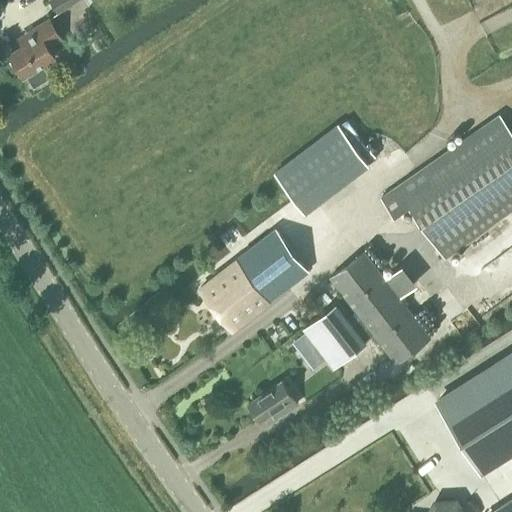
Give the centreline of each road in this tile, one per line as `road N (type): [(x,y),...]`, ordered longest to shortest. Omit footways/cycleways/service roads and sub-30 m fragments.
road 1 (tertiary): [(201,511),(129,418),(0,220)]
road 2 (track): [(315,280),(369,189),(451,130),(458,98),(452,49),(420,0)]
